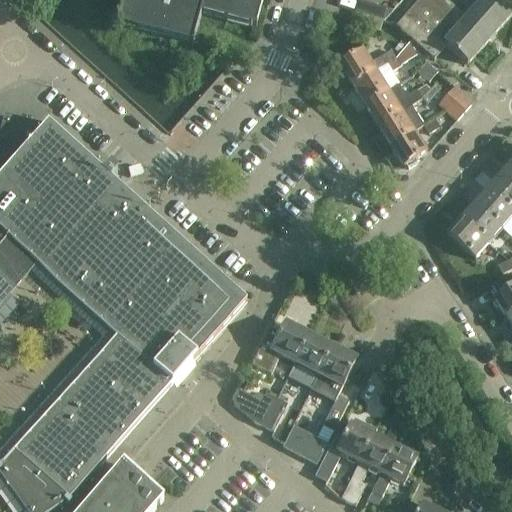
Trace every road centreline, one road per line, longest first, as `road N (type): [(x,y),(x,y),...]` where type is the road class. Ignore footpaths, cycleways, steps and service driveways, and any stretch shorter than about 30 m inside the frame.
road 1 (residential): [(330,511),(199,398),(268,299),(271,261)]
road 2 (residential): [(175,182),(274,71),(298,0)]
road 3 (residential): [(353,259),(511,103)]
road 4 (residential): [(390,325),(383,349),(469,491),(490,511)]
road 5 (residential): [(175,182),(15,50)]
road 6 (residential): [(511,414),(449,312),(423,306),(390,325)]
road 7 (residential): [(271,261),(175,182)]
